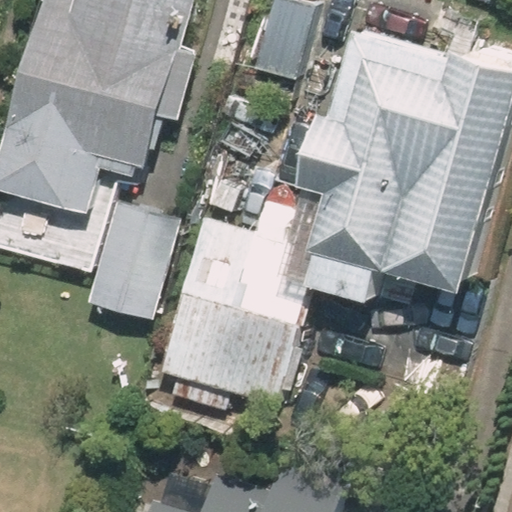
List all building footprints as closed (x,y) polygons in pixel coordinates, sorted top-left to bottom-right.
[(50,0),(0,213),(0,241),(104,266),(96,303),(157,318),(185,196),(152,188),(170,114),(197,120),(214,48),(188,42),(197,0),(50,0)] [(325,0),(278,0),(260,70),(303,81),(325,0)] [(454,50),(370,25),(346,106),(337,103),(316,176),(349,186),(324,270),(417,297),(424,272),(478,288),(511,171),(511,42),(460,27),(454,50)] [(309,230),(210,207),(174,362),(291,389),(315,284),(297,280),(309,230)] [(187,511),(152,500),(147,511),(358,511),(360,506),(227,461),(209,511),(187,511)]
